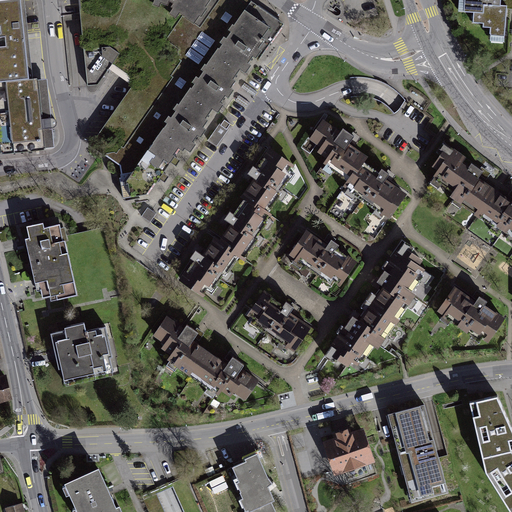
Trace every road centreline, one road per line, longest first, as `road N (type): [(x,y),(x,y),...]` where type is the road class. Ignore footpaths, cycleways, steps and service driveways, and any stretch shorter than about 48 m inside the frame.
road 1 (residential): [(274,421),(170,439),(29,443)]
road 2 (residential): [(511,370),(274,421)]
road 3 (residential): [(48,0),(73,139),(58,161),(0,169)]
road 4 (residential): [(436,44),(386,59),(366,54),(276,0)]
road 5 (tertiary): [(29,443),(0,295)]
road 6 (tertiary): [(511,142),(481,115),(436,44)]
